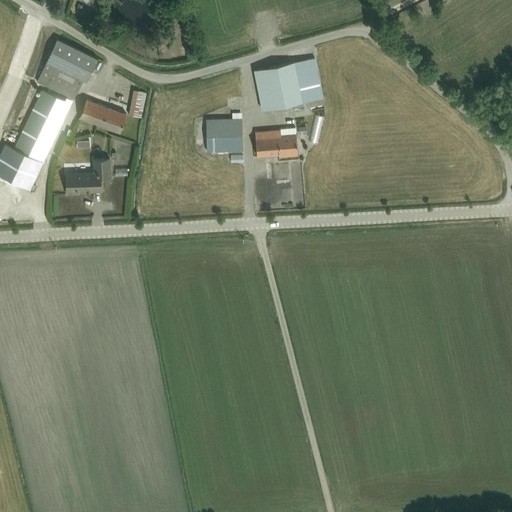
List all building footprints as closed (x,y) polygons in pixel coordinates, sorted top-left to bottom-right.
[(0,173),(0,176),(32,193),(96,62),(58,43),(39,82),(48,87),(17,151),(12,149),(0,173)] [(312,61),(254,73),(261,111),(320,101),(312,61)] [(149,101),(138,96),(130,115),(141,120),(149,101)] [(79,117),(119,132),(127,113),(87,98),(79,117)] [(239,152),(238,127),(202,128),(202,153),(239,152)] [(255,156),(297,153),(295,128),(253,131),(255,156)] [(66,195),(101,193),(100,178),(112,177),(111,157),(92,158),(93,172),(65,173),(66,195)]
